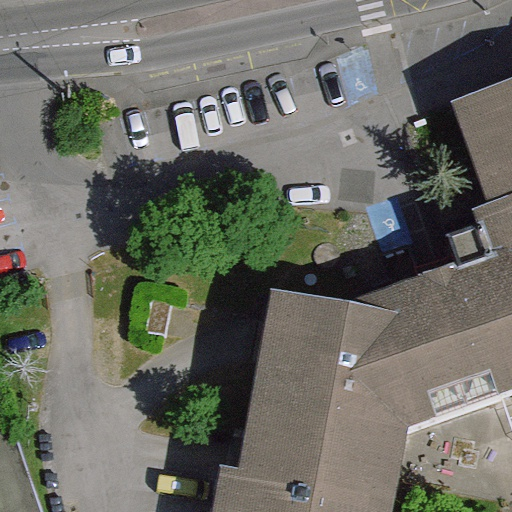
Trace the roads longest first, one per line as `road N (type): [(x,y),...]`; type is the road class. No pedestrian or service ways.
road 1 (tertiary): [(56,37),(167,44),(398,0)]
road 2 (tertiary): [(171,0),(56,37)]
